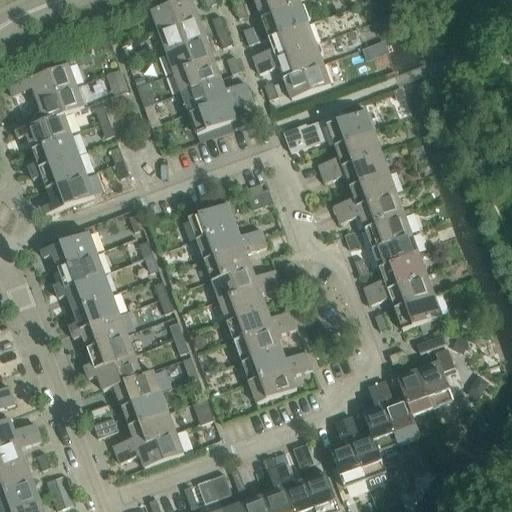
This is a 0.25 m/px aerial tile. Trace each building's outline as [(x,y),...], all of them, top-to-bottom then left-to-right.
[(190,0),(152,15),(160,36),(199,21),(191,0),(190,0)] [(203,0),(208,10),(217,7),(214,0),(203,0)] [(231,0),(234,8),(244,5),(242,0),(231,0)] [(263,22),(301,7),(298,0),(257,0),(255,1),(263,22)] [(244,5),(234,8),(240,23),(249,19),(244,5)] [(270,42),(308,27),(301,7),(263,22),(270,42)] [(232,48),(221,19),(212,23),(223,52),(232,48)] [(168,58),(207,43),(199,21),(160,36),(168,58)] [(257,70),(316,48),(308,27),(270,42),(274,53),(254,61),(257,70)] [(244,35),(249,49),(259,46),(253,31),(244,35)] [(175,76),(215,62),(207,43),(168,58),(175,76)] [(285,82),(324,68),(316,48),(257,70),(260,79),(281,71),(285,82)] [(242,75),(237,60),(227,63),(233,78),(242,75)] [(215,62),(175,76),(183,97),(222,82),(215,62)] [(33,90),(38,103),(78,89),(70,67),(10,90),(14,99),(26,95),(25,93),(33,90)] [(324,68),(285,82),(293,104),(331,89),(324,68)] [(121,73),(107,78),(112,91),(126,86),(121,73)] [(222,82),(183,97),(190,117),(250,95),(246,86),(227,94),(222,82)] [(264,90),(270,104),(279,101),(274,86),(264,90)] [(23,124),(25,131),(38,127),(65,117),(66,118),(86,111),(78,89),(38,103),(43,117),(23,124)] [(253,104),(250,95),(190,117),(199,138),(234,125),(237,132),(255,125),(250,114),(247,115),(235,115),(234,111),(253,104)] [(115,139),(104,110),(96,113),(107,142),(115,139)] [(311,146),(331,139),(335,151),(374,137),(366,115),(349,121),(346,115),(308,130),(310,135),(287,144),(292,157),(312,150),(311,146)] [(28,139),(33,152),(73,137),(66,118),(65,117),(38,127),(25,131),(16,135),(19,142),(28,139)] [(81,158),(73,137),(33,152),(38,166),(29,169),(32,176),(81,158)] [(374,137),(335,151),(339,162),(319,169),(322,178),(381,156),(374,137)] [(131,179),(120,150),(111,153),(122,183),(131,179)] [(381,156),(322,178),(326,188),(346,180),(350,191),(389,177),(381,156)] [(42,179),(48,194),(88,179),(81,158),(32,176),(34,183),(42,179)] [(389,177),(350,191),(354,202),(334,210),(338,219),(397,197),(389,177)] [(96,200),(88,179),(48,194),(53,207),(44,210),(47,218),(96,200)] [(254,214),(275,207),(270,193),(249,201),(254,214)] [(397,197),(338,219),(341,228),(361,220),(366,232),(404,218),(397,197)] [(190,222),(198,244),(237,229),(233,217),(238,215),(233,202),(220,207),(222,211),(190,222)] [(137,213),(127,216),(135,236),(144,233),(137,213)] [(404,218),(366,232),(373,253),(412,238),(404,218)] [(241,240),(237,229),(198,244),(205,264),(265,242),(261,233),(241,240)] [(55,259),(60,272),(99,257),(91,236),(43,253),(46,262),(55,259)] [(345,240),(351,254),(360,251),(354,236),(345,240)] [(412,238),(373,253),(381,273),(420,259),(412,238)] [(212,284),(252,269),(248,259),(268,251),(265,242),(205,264),(212,284)] [(140,249),(145,264),(154,260),(149,246),(140,249)] [(107,278),(99,257),(60,272),(65,285),(56,289),(58,296),(107,278)] [(368,300),(427,278),(420,259),(381,273),(385,284),(365,292),(368,300)] [(159,274),(154,260),(145,264),(150,278),(159,274)] [(355,266),(361,280),(370,277),(364,263),(355,266)] [(256,281),(252,269),(212,284),(220,305),(280,283),(276,274),(256,281)] [(70,300),(75,312),(114,298),(107,278),(58,296),(61,304),(70,300)] [(396,313),(435,298),(427,278),(368,300),(372,310),(392,302),(396,313)] [(280,283),(220,305),(228,325),(267,311),(263,299),(283,292),(280,283)] [(154,290),(160,303),(169,300),(164,286),(154,290)] [(121,318),(114,298),(75,312),(80,326),(71,329),(73,336),(121,318)] [(443,320),(435,298),(396,313),(404,335),(443,320)] [(174,314),(169,300),(160,303),(165,318),(174,314)] [(271,322),(267,311),(228,325),(235,346),(295,324),(291,315),(271,322)] [(376,320),(381,336),(390,332),(385,317),(376,320)] [(85,340),(90,353),(129,338),(121,318),(73,336),(76,343),(85,340)] [(295,324),(235,346),(243,366),(282,352),(278,340),(298,333),(295,324)] [(175,345),(184,341),(179,326),(170,329),(175,345)] [(136,359),(129,338),(90,353),(95,367),(85,370),(88,377),(136,359)] [(444,338),(417,348),(421,357),(447,348),(444,338)] [(190,356),(184,341),(175,345),(181,359),(190,356)] [(287,363),(282,352),(243,366),(250,387),(310,365),(306,356),(287,363)] [(442,366),(420,374),(434,413),(456,405),(446,375),(458,371),(451,352),(438,357),(442,366)] [(408,362),(404,353),(390,358),(393,367),(408,362)] [(105,394),(116,390),(144,379),(136,359),(88,377),(90,383),(100,380),(105,394)] [(313,373),(310,365),(250,387),(258,408),(297,393),(293,381),(313,373)] [(414,420),(415,420),(434,413),(420,374),(399,381),(406,402),(407,402),(414,420)] [(155,375),(144,379),(116,390),(123,410),(162,395),(155,375)] [(379,389),(400,449),(422,441),(415,420),(414,420),(407,402),(406,402),(396,406),(388,385),(379,389)] [(0,392),(0,403),(13,398),(10,389),(0,392)] [(380,456),(400,449),(379,389),(369,392),(377,413),(365,417),(372,438),(373,437),(380,456)] [(123,410),(131,431),(170,417),(162,395),(123,410)] [(0,413),(17,407),(13,398),(0,403),(0,427),(1,427),(1,426),(0,424),(0,413)] [(109,407),(89,415),(92,422),(112,414),(109,407)] [(114,450),(118,458),(177,436),(170,417),(131,431),(135,442),(114,450)] [(115,421),(94,429),(100,443),(120,435),(115,421)] [(344,425),(366,484),(388,476),(380,456),(373,437),(372,438),(361,442),(354,421),(344,425)] [(11,422),(1,426),(1,427),(0,427),(0,450),(39,435),(36,427),(16,435),(11,422)] [(223,444),(215,423),(201,428),(209,449),(223,444)] [(345,492),(366,484),(344,425),(336,428),(343,448),(331,453),(345,492)] [(43,445),(39,435),(0,450),(0,473),(26,464),(22,453),(43,445)] [(185,458),(177,436),(118,458),(121,467),(141,460),(146,472),(185,458)] [(314,468),(307,448),(294,453),(301,473),(314,468)] [(38,459),(43,474),(52,471),(47,456),(38,459)] [(0,496),(34,484),(26,464),(0,473),(0,496)] [(286,469),(278,472),(292,511),(315,511),(305,485),(294,489),(286,469)] [(276,495),(264,500),(268,511),(292,511),(278,472),(269,475),(276,495)] [(246,493),(239,473),(232,475),(239,496),(246,493)] [(339,511),(326,477),(305,485),(315,511),(339,511)] [(225,478),(211,483),(218,503),(232,498),(225,478)] [(47,485),(52,500),(62,496),(56,482),(47,485)] [(206,508),(218,503),(211,483),(198,488),(206,508)] [(18,511),(41,504),(34,484),(0,496),(0,511),(18,511)] [(194,511),(198,511),(191,490),(184,493),(190,511),(194,511)] [(66,511),(67,511),(62,496),(52,500),(56,511),(66,511)] [(268,511),(264,500),(243,507),(245,511),(268,511)] [(160,511),(157,503),(149,505),(151,511),(160,511)]
